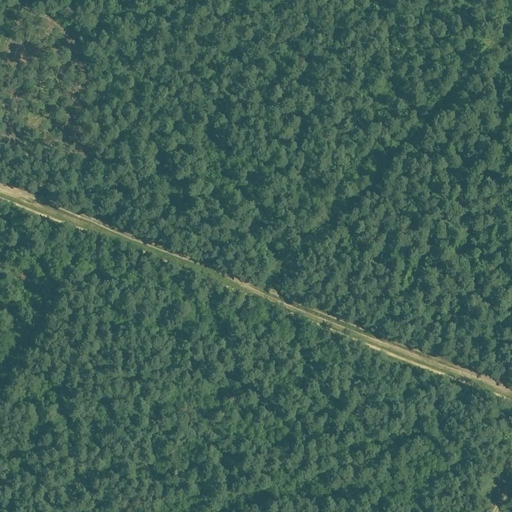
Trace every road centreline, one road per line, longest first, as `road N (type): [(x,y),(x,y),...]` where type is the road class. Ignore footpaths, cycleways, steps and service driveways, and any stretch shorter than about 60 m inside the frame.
road 1 (track): [(511,391),(0,192)]
road 2 (track): [(511,23),(267,300)]
